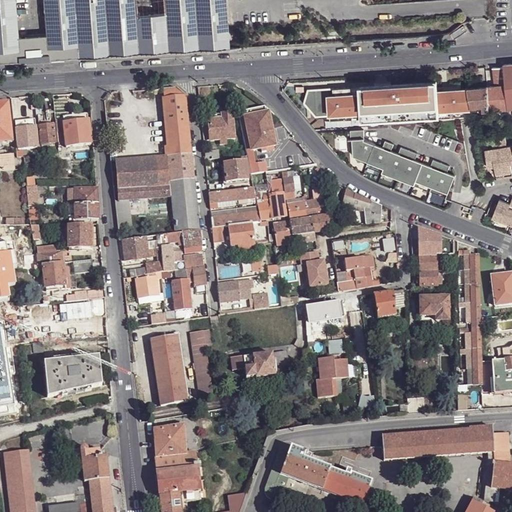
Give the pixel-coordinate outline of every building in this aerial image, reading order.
[(0,0),(0,62),(19,62),(17,38),(14,0),(0,0)] [(79,59),(74,0),(44,0),(47,36),(49,60),(79,59)] [(74,0),(79,59),(105,57),(165,53),(203,51),(198,0),(160,0),(161,14),(135,16),(134,11),(133,0),(74,0)] [(133,0),(134,11),(135,16),(161,14),(160,0),(133,0)] [(198,0),(203,51),(226,49),(230,49),(226,0),(198,0)] [(49,60),(47,36),(17,38),(19,62),(49,60)] [(504,66),(493,68),(495,85),(487,86),(488,109),(492,109),(507,107),(504,66)] [(308,89),(299,99),(313,117),(327,116),(327,120),(375,117),(375,121),(390,120),(390,116),(405,115),(420,114),(420,111),(469,108),(469,107),(467,88),(460,89),(436,90),(436,87),(435,81),(388,84),(388,88),(380,88),(380,85),(359,86),(359,90),(348,90),(348,87),(308,89)] [(469,107),(480,106),(481,110),(488,109),(487,86),(475,87),(467,88),(469,107)] [(175,88),(163,89),(167,138),(168,146),(164,147),(165,153),(165,157),(166,157),(169,182),(193,180),(184,97),(185,96),(175,88)] [(0,103),(0,143),(12,143),(7,103),(0,103)] [(244,120),(239,121),(243,138),(248,137),(251,152),(275,147),(268,114),(267,114),(265,107),(243,112),(244,120)] [(420,114),(420,116),(469,113),(469,108),(420,111),(420,114)] [(62,116),(63,123),(87,120),(86,113),(62,116)] [(209,128),(206,128),(207,140),(220,139),(220,144),(226,144),(226,139),(234,138),(231,113),(221,114),(221,119),(208,121),(209,128)] [(43,114),(37,115),(40,145),(54,143),(51,114),(45,114),(46,121),(44,121),(43,114)] [(505,122),(505,114),(484,116),(485,125),(490,124),(499,123),(505,122)] [(91,145),(88,120),(87,120),(63,123),(66,147),(91,145)] [(34,122),(14,124),(17,150),(33,148),(34,157),(40,156),(39,148),(37,148),(34,122)] [(364,128),(351,129),(352,155),(367,160),(365,164),(445,196),(452,180),(445,177),(447,171),(450,165),(433,159),(431,165),(429,171),(413,165),(415,159),(418,153),(401,146),(399,152),(396,158),(388,155),(391,149),(394,143),(385,140),(383,146),(381,152),(373,149),(375,143),(365,139),(364,128)] [(511,144),(506,145),(505,136),(504,131),(496,133),(497,136),(502,174),(510,173),(508,159),(511,157),(511,144)] [(502,174),(497,136),(490,137),(491,143),(483,144),(485,158),(492,157),(492,162),(494,175),(502,174)] [(248,137),(243,138),(243,140),(245,150),(246,156),(247,157),(248,162),(249,166),(250,175),(254,174),(265,173),(264,164),(254,165),(248,137)] [(383,146),(375,143),(373,149),(381,152),(383,146)] [(399,152),(391,149),(388,155),(396,158),(399,152)] [(204,151),(205,160),(217,159),(217,150),(204,151)] [(0,156),(0,171),(14,170),(14,169),(13,160),(12,155),(0,156)] [(176,233),(199,230),(193,180),(169,182),(166,157),(165,157),(158,157),(115,161),(119,200),(128,199),(172,195),(176,233)] [(248,162),(247,157),(237,158),(236,158),(236,163),(224,164),(225,184),(247,182),(245,163),(248,162)] [(13,160),(14,169),(21,168),(20,161),(14,162),(14,159),(13,160)] [(431,165),(415,159),(413,165),(429,171),(431,165)] [(325,176),(326,175),(319,170),(317,168),(314,170),(324,178),(325,176)] [(454,174),(447,171),(445,177),(452,180),(454,174)] [(284,194),(293,192),(291,176),(287,177),(286,173),(284,174),(283,174),(282,174),(282,177),(284,194)] [(291,176),(293,192),(301,191),(298,175),(291,176)] [(269,176),(265,176),(266,184),(267,189),(267,191),(268,196),(271,218),(286,216),(284,200),(281,181),(270,183),(269,176)] [(267,189),(266,184),(254,186),(255,192),(267,191),(267,189)] [(208,194),(209,204),(234,201),(237,200),(254,198),(253,193),(253,188),(208,194)] [(354,194),(345,189),(342,204),(347,205),(347,208),(363,211),(368,225),(384,222),(385,208),(370,201),(354,194)] [(75,206),(97,206),(97,190),(96,190),(75,190),(75,206)] [(268,196),(267,191),(255,192),(253,193),(254,198),(255,198),(257,204),(257,205),(264,204),(262,197),(268,196)] [(494,196),(487,214),(505,221),(511,204),(511,196),(507,194),(505,200),(494,196)] [(268,196),(262,197),(264,204),(257,205),(258,208),(258,213),(260,219),(271,218),(268,196)] [(119,200),(115,201),(118,231),(131,230),(128,199),(119,200)] [(307,219),(289,221),(273,223),(276,246),(315,241),(314,233),(329,231),(324,200),(325,200),(325,199),(323,199),(323,200),(305,203),(307,219)] [(209,204),(209,209),(235,206),(234,201),(209,204)] [(307,219),(305,203),(297,204),(287,205),(289,221),(307,219)] [(75,206),(75,222),(98,222),(97,206),(75,206)] [(210,214),(211,219),(258,213),(258,208),(210,214)] [(211,219),(211,228),(222,227),(228,226),(251,223),(257,223),(259,222),(260,222),(260,219),(258,213),(211,219)] [(228,226),(231,246),(243,245),(243,247),(254,246),(251,223),(228,226)] [(90,224),(68,225),(68,250),(81,250),(81,247),(90,247),(90,224)] [(31,225),(33,240),(40,239),(38,225),(31,225)] [(224,241),(222,227),(211,228),(213,242),(224,241)] [(176,233),(159,235),(159,241),(160,247),(160,248),(162,264),(163,273),(174,272),(186,270),(192,269),(203,268),(202,255),(201,255),(199,254),(196,254),(185,256),(185,261),(182,261),(181,252),(171,249),(171,246),(166,246),(166,243),(168,243),(176,242),(183,241),(184,247),(185,254),(197,252),(201,251),(199,230),(176,233)] [(417,240),(418,257),(436,257),(436,254),(441,254),(440,236),(430,236),(430,233),(429,232),(418,232),(418,240),(417,240)] [(145,237),(121,240),(125,261),(148,258),(147,250),(145,237)] [(15,246),(0,248),(0,303),(13,301),(11,288),(19,287),(13,255),(17,255),(15,246)] [(38,249),(39,265),(43,264),(62,263),(61,252),(52,253),(52,247),(38,249)] [(156,249),(147,250),(148,258),(157,256),(158,259),(157,259),(157,264),(162,264),(160,248),(156,248),(156,249)] [(327,285),(323,261),(319,262),(317,252),(300,255),(301,265),(306,264),(310,288),(327,285)] [(469,255),(462,256),(463,265),(463,270),(464,270),(465,303),(470,303),(470,307),(471,323),(471,328),(471,332),(472,349),(472,354),(473,385),(481,384),(477,255),(469,255)] [(371,256),(344,260),(346,281),(348,281),(349,286),(355,285),(356,290),(379,286),(378,282),(372,283),(369,267),(373,267),(371,256)] [(436,257),(418,257),(419,286),(436,286),(436,257)] [(93,272),(91,260),(73,261),(75,273),(93,272)] [(249,261),(251,274),(260,272),(259,260),(249,261)] [(65,285),(63,269),(62,263),(43,264),(44,271),(46,287),(65,285)] [(163,273),(162,264),(157,264),(147,265),(147,268),(148,275),(160,274),(163,273)] [(135,277),(148,275),(147,268),(131,270),(132,278),(135,277)] [(205,284),(203,268),(192,269),(192,275),(194,286),(205,284)] [(186,270),(174,272),(175,281),(187,279),(187,275),(186,275),(186,270)] [(511,273),(490,276),(492,294),(493,299),(493,304),(494,306),(511,304),(511,273)] [(162,295),(157,296),(155,280),(161,279),(160,274),(148,275),(135,277),(139,305),(163,302),(162,295)] [(187,279),(175,281),(171,282),(174,312),(191,310),(188,279),(187,279)] [(248,281),(217,285),(219,303),(250,299),(248,281)] [(338,292),(349,290),(349,286),(348,281),(346,281),(337,282),(338,292)] [(403,290),(391,292),(394,308),(404,306),(403,290)] [(62,301),(64,329),(91,328),(88,291),(75,292),(75,300),(62,301)] [(377,319),(395,316),(394,308),(391,292),(373,295),(377,319)] [(254,308),(255,311),(268,309),(267,294),(253,296),(253,299),(254,308)] [(419,298),(420,316),(435,316),(435,320),(448,320),(447,298),(419,298)] [(280,308),(299,305),(298,299),(280,301),(280,308)] [(305,307),(308,323),(324,320),(342,317),(340,302),(305,307)] [(22,305),(24,333),(50,332),(49,303),(22,305)] [(191,310),(174,312),(174,318),(192,317),(191,310)] [(165,323),(164,314),(150,316),(151,325),(165,323)] [(0,320),(0,405),(13,403),(1,320),(0,320)] [(308,323),(309,330),(312,330),(325,328),(324,320),(308,323)] [(206,353),(212,352),(208,330),(202,332),(206,353)] [(213,399),(206,353),(202,332),(189,333),(200,401),(213,399)] [(160,407),(186,403),(176,335),(150,340),(160,407)] [(42,352),(41,343),(33,344),(34,353),(42,352)] [(271,354),(273,372),(286,371),(287,371),(285,353),(271,354)] [(271,354),(252,357),(255,378),(255,379),(256,379),(274,377),(273,372),(271,354)] [(47,398),(101,386),(98,357),(43,363),(47,398)] [(252,357),(242,358),(244,370),(245,379),(255,378),(252,357)] [(244,370),(242,358),(237,359),(230,360),(230,362),(232,369),(232,372),(244,370)] [(511,358),(503,360),(503,362),(491,362),(495,394),(511,392),(511,358)] [(316,381),(318,398),(337,396),(336,389),(335,380),(340,379),(349,378),(347,360),(333,361),(333,359),(317,361),(320,380),(316,381)] [(246,387),(256,385),(256,379),(255,379),(255,378),(245,379),(246,387)] [(374,410),(372,396),(364,397),(366,411),(374,410)] [(353,398),(341,400),(343,415),(355,414),(353,398)] [(475,399),(465,399),(466,410),(476,409),(475,399)] [(424,400),(407,401),(407,403),(408,414),(425,412),(424,400)] [(185,454),(183,426),(154,430),(156,457),(155,457),(157,472),(159,494),(161,511),(180,511),(180,503),(200,500),(199,490),(196,468),(195,452),(185,454)] [(464,429),(382,435),(383,449),(384,460),(492,453),(492,434),(491,426),(469,428),(469,429),(464,429)] [(493,463),(510,464),(508,433),(492,434),(492,453),(493,463)] [(278,452),(271,471),(280,475),(289,452),(303,457),(305,452),(289,446),(287,445),(283,446),(280,448),(278,452)] [(84,482),(89,481),(92,511),(111,511),(106,456),(101,457),(101,454),(100,454),(99,450),(87,451),(87,449),(85,447),(83,446),(81,448),(80,450),(84,482)] [(35,511),(28,450),(4,453),(10,511),(35,511)] [(303,457),(310,459),(312,453),(305,451),(305,452),(303,457)] [(288,478),(322,490),(330,467),(310,459),(303,457),(289,452),(280,475),(288,478)] [(488,462),(484,501),(488,504),(490,501),(495,502),(497,489),(490,488),(493,463),(488,462)] [(511,464),(510,464),(493,463),(490,488),(497,489),(511,490),(511,464)] [(372,479),(350,472),(350,474),(330,467),(322,490),(363,505),(372,479)] [(280,475),(271,471),(265,486),(264,489),(264,492),(266,495),(269,498),(271,499),(270,501),(278,505),(279,505),(283,494),(282,493),(288,478),(280,475)] [(237,511),(244,495),(228,497),(229,511),(237,511)] [(472,501),(466,511),(492,511),(481,506),(472,501)] [(79,511),(78,503),(48,506),(48,511),(79,511)]
